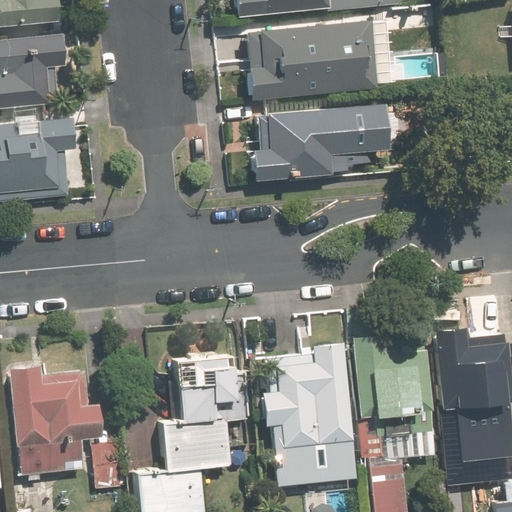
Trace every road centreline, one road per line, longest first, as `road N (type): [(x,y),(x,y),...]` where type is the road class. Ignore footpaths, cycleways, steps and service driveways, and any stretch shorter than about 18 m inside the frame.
road 1 (residential): [(140,0),(168,257)]
road 2 (tertiary): [(277,248),(368,205),(462,224)]
road 3 (tertiary): [(462,224),(352,256),(277,248)]
road 4 (tertiary): [(168,257),(0,272)]
